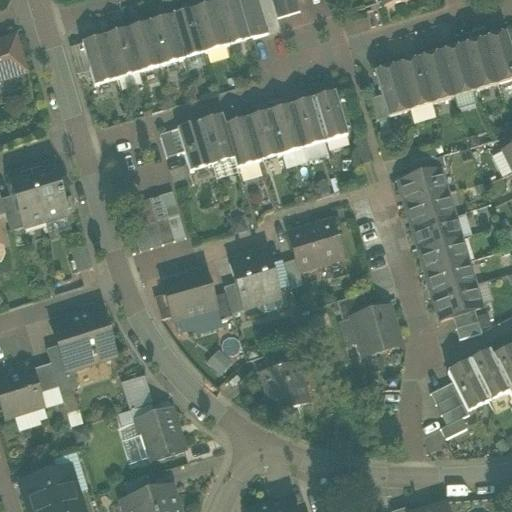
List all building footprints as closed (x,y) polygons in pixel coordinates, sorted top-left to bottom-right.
[(227,49),(249,43),(239,8),(236,0),(214,7),(227,49)] [(270,0),(277,22),(288,18),(282,0),(270,0)] [(295,0),(282,0),(288,18),(300,15),(295,0)] [(380,0),(384,10),(416,0),(380,0)] [(258,2),(239,8),(249,43),(268,37),(258,2)] [(205,56),(227,49),(214,7),(192,14),(205,56)] [(183,62),(205,56),(192,14),(170,20),(183,62)] [(161,69),(183,62),(170,20),(148,27),(161,69)] [(139,76),(161,69),(148,27),(126,33),(139,76)] [(117,82),(139,76),(126,33),(104,40),(117,82)] [(511,57),(506,36),(483,43),(497,88),(511,83),(511,57)] [(94,89),(117,82),(104,40),(81,47),(89,74),(94,89)] [(0,82),(25,75),(14,41),(0,45),(0,82)] [(483,43),(462,50),(475,94),(497,88),(483,43)] [(89,74),(81,47),(70,50),(78,77),(89,74)] [(462,50),(440,56),(453,101),(475,94),(462,50)] [(440,56),(418,63),(431,107),(453,101),(440,56)] [(418,63),(396,69),(410,114),(431,107),(418,63)] [(387,121),(410,114),(396,69),(374,76),(381,98),(387,121)] [(143,88),(139,76),(117,82),(121,94),(143,88)] [(475,94),(453,101),(456,112),(478,105),(475,94)] [(335,96),(312,103),(325,145),(347,138),(335,96)] [(369,102),(376,124),(387,121),(381,98),(369,102)] [(312,103),(290,109),(303,152),(325,145),(312,103)] [(431,107),(410,114),(414,128),(436,121),(431,107)] [(290,109),(268,116),(281,158),(303,152),(290,109)] [(268,116),(246,123),(259,165),(281,158),(268,116)] [(221,119),(199,126),(212,168),(234,162),(224,129),(221,119)] [(246,123),(224,129),(234,162),(237,171),(259,165),(246,123)] [(189,175),(212,168),(199,126),(177,133),(184,156),(189,175)] [(170,135),(177,158),(184,156),(177,133),(170,135)] [(159,138),(166,161),(177,158),(170,135),(159,138)] [(353,145),(360,168),(372,164),(365,141),(353,145)] [(325,145),(303,152),(307,165),(329,159),(325,145)] [(511,149),(502,155),(511,175),(511,149)] [(410,157),(413,168),(436,162),(432,150),(410,157)] [(303,152),(281,158),(285,173),(307,166),(307,165),(303,152)] [(511,176),(511,175),(502,155),(491,160),(502,182),(511,176)] [(442,160),(436,162),(413,168),(412,169),(415,180),(439,173),(446,171),(442,160)] [(234,162),(212,168),(216,183),(238,176),(237,171),(234,162)] [(264,182),(259,165),(237,171),(238,176),(242,188),(264,182)] [(32,182),(45,224),(67,218),(68,217),(53,166),(41,169),(43,179),(32,182)] [(41,169),(30,172),(32,182),(43,179),(41,169)] [(21,185),(32,182),(30,172),(19,176),(21,185)] [(399,185),(406,208),(446,196),(439,173),(415,180),(399,185)] [(22,231),(45,224),(32,182),(21,185),(19,176),(7,179),(12,199),(22,231)] [(161,198),(167,221),(179,218),(172,195),(161,198)] [(453,219),(446,196),(406,208),(413,231),(453,219)] [(149,202),(156,225),(167,221),(161,198),(149,202)] [(12,199),(1,202),(5,218),(10,235),(22,231),(12,199)] [(138,205),(144,228),(156,225),(149,202),(138,205)] [(126,209),(133,232),(144,228),(138,205),(126,209)] [(465,216),(453,219),(460,242),(471,239),(465,216)] [(71,232),(67,218),(45,224),(50,239),(71,232)] [(186,241),(179,218),(167,221),(174,244),(186,241)] [(243,218),(228,223),(232,237),(247,233),(243,218)] [(460,242),(453,219),(413,231),(420,254),(460,242)] [(174,244),(167,221),(156,225),(163,248),(174,244)] [(295,262),(299,276),(343,263),(331,222),(287,236),(295,262)] [(163,248),(156,225),(144,228),(151,251),(163,248)] [(151,251),(144,228),(133,232),(140,255),(151,251)] [(467,265),(460,242),(420,254),(427,277),(467,265)] [(70,253),(77,276),(93,271),(86,248),(70,253)] [(235,287),(243,312),(244,312),(262,306),(260,298),(278,293),(270,266),(267,254),(229,265),(235,287)] [(290,289),(290,291),(302,287),(299,276),(295,262),(283,266),(290,289)] [(270,266),(278,293),(290,289),(283,266),(282,263),(270,266)] [(474,288),(467,265),(427,277),(433,300),(474,288)] [(172,320),(174,324),(177,323),(216,311),(217,311),(214,299),(206,272),(187,278),(188,280),(163,288),(166,297),(172,320)] [(487,284),(474,288),(480,307),(493,303),(487,284)] [(225,296),(231,316),(243,312),(235,287),(224,291),(225,296)] [(480,307),(474,288),(433,300),(440,323),(452,320),(474,313),(481,311),(480,307)] [(260,298),(262,306),(281,301),(278,293),(260,298)] [(216,311),(220,323),(224,321),(232,319),(232,317),(231,316),(225,296),(214,299),(217,311),(216,311)] [(336,304),(342,324),(352,321),(369,316),(364,296),(336,304)] [(154,300),(161,323),(172,320),(166,297),(154,300)] [(352,321),(363,360),(400,349),(388,310),(369,316),(352,321)] [(216,311),(177,323),(181,337),(194,333),(196,338),(226,329),(224,321),(220,323),(216,311)] [(57,349),(66,376),(67,375),(96,366),(95,362),(112,357),(114,361),(115,360),(100,312),(77,319),(78,322),(53,330),(52,327),(51,327),(57,349)] [(452,320),(455,331),(478,324),(474,313),(452,320)] [(77,319),(52,327),(53,330),(78,322),(77,319)] [(455,331),(458,342),(481,336),(481,335),(478,324),(455,331)] [(46,352),(50,367),(58,390),(59,394),(72,390),(67,375),(66,376),(57,349),(46,352)] [(511,349),(492,360),(509,394),(511,399),(511,398),(511,349)] [(232,365),(219,352),(206,365),(219,378),(232,365)] [(489,354),(468,364),(488,404),(509,394),(492,360),(489,354)] [(95,362),(96,366),(114,361),(112,357),(95,362)] [(467,415),(488,404),(468,364),(447,375),(467,415)] [(263,377),(274,415),(309,405),(297,366),(263,377)] [(38,396),(58,390),(50,367),(31,373),(38,396)] [(0,382),(0,405),(5,422),(13,420),(43,410),(38,396),(31,373),(0,382)] [(120,387),(128,414),(132,413),(150,407),(142,380),(120,387)] [(451,385),(442,390),(458,422),(461,421),(467,418),(451,385)] [(58,390),(38,396),(43,410),(62,405),(59,394),(58,390)] [(83,427),(72,390),(59,394),(62,405),(70,430),(83,427)] [(446,428),(458,422),(442,390),(430,396),(446,428)] [(125,428),(136,425),(136,424),(155,418),(151,407),(150,407),(132,413),(134,421),(124,425),(125,428)] [(43,410),(13,420),(18,435),(41,428),(40,424),(46,421),(43,410)] [(122,416),(124,425),(134,421),(132,413),(122,416)] [(136,425),(140,439),(148,463),(184,452),(172,413),(155,418),(136,424),(136,425)] [(461,421),(458,422),(446,428),(440,431),(445,442),(466,431),(461,421)] [(85,427),(70,432),(75,446),(90,442),(85,427)] [(146,464),(148,463),(140,439),(123,444),(131,467),(144,462),(145,463),(146,463),(146,464)] [(76,456),(53,462),(56,474),(70,470),(78,495),(87,492),(76,456)] [(33,481),(37,493),(60,486),(56,474),(53,462),(30,470),(33,481)] [(23,497),(28,511),(82,511),(78,495),(70,470),(56,474),(60,486),(37,493),(23,497)] [(124,486),(129,501),(151,494),(147,479),(124,486)] [(20,485),(23,497),(37,493),(33,481),(20,485)] [(120,504),(123,511),(169,511),(166,503),(176,500),(172,488),(151,494),(129,501),(120,504)] [(166,503),(169,511),(174,511),(179,511),(176,500),(166,503)] [(281,511),(294,511),(291,500),(279,504),(281,511)]
